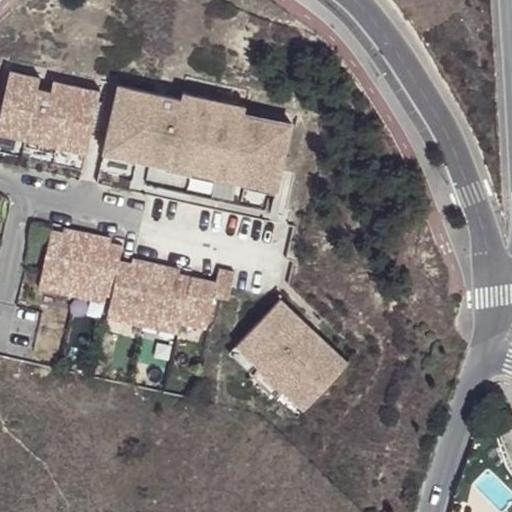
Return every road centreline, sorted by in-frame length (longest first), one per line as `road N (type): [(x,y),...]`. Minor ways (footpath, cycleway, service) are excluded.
road 1 (residential): [(500,297),(448,133),(382,33),(348,0)]
road 2 (residential): [(428,511),(478,361)]
